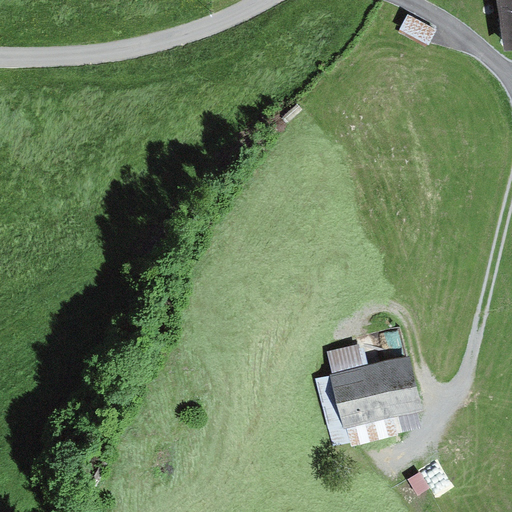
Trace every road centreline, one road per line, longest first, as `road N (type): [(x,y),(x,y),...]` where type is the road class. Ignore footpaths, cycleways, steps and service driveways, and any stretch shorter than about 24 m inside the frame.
road 1 (unclassified): [(0,54),(173,41),(270,0)]
road 2 (track): [(452,417),(511,147)]
road 3 (track): [(511,70),(390,0)]
